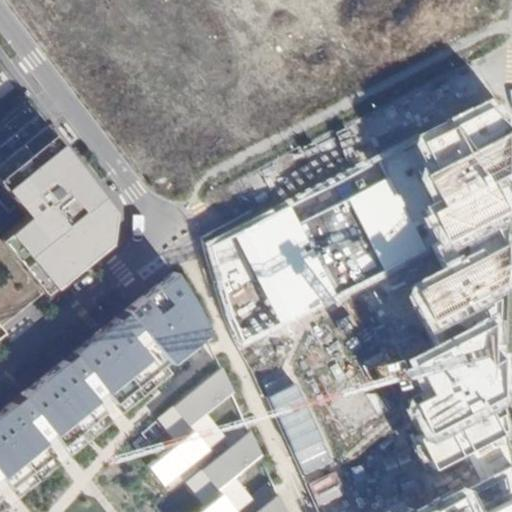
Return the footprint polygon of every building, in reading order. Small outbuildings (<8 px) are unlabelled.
[(511,133),(511,130),(491,102),(411,141),(429,175),(511,133)] [(0,186),(23,216),(4,231),(49,286),(104,241),(108,211),(26,103),(0,123),(0,186)] [(511,161),(511,133),(429,175),(419,179),(430,207),(418,214),(436,248),(509,215),(511,161)] [(429,175),(411,141),(202,244),(238,351),(429,252),(436,248),(418,214),(430,207),(419,179),(429,175)] [(509,215),(436,248),(429,252),(435,262),(440,272),(507,240),(509,215)] [(507,240),(440,272),(403,290),(430,336),(503,295),(507,240)] [(0,497),(61,449),(203,331),(172,271),(0,414),(0,497)] [(429,363),(501,330),(503,295),(430,336),(418,342),(429,363)] [(432,397),(500,368),(501,330),(429,363),(420,368),(432,397)] [(426,439),(505,404),(500,368),(432,397),(410,407),(426,439)] [(179,417),(191,430),(146,465),(162,484),(222,435),(201,414),(233,390),(218,370),(155,417),(164,429),(179,417)] [(467,457),(511,436),(511,423),(505,404),(426,439),(415,444),(430,475),(467,457)] [(208,479),(220,492),(194,511),(232,511),(251,497),(230,476),(262,452),(247,432),(184,479),(193,491),(208,479)] [(489,511),(511,499),(511,436),(467,457),(480,484),(462,492),(471,511),(489,511)] [(393,477),(343,500),(348,511),(371,511),(402,498),(393,477)] [(471,511),(462,492),(414,511),(471,511)] [(287,511),(275,495),(252,511),(287,511)] [(511,511),(511,499),(489,511),(511,511)]
